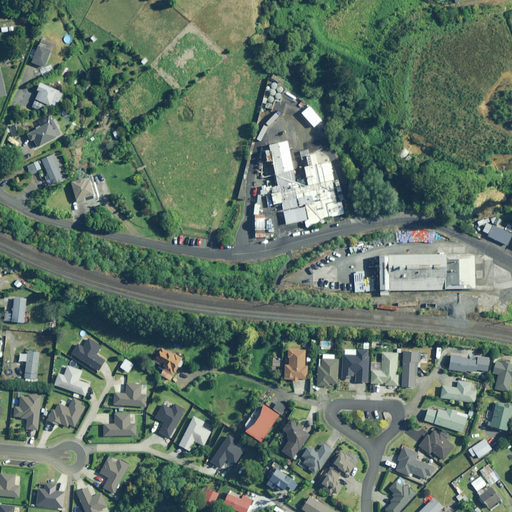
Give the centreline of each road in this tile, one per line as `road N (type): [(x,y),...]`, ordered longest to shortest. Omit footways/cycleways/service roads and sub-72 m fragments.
road 1 (unclassified): [(0,193),(77,226),(206,253),(408,219),(511,260)]
road 2 (residential): [(373,448),(332,420),(333,406),(394,406),(399,419),(386,437)]
